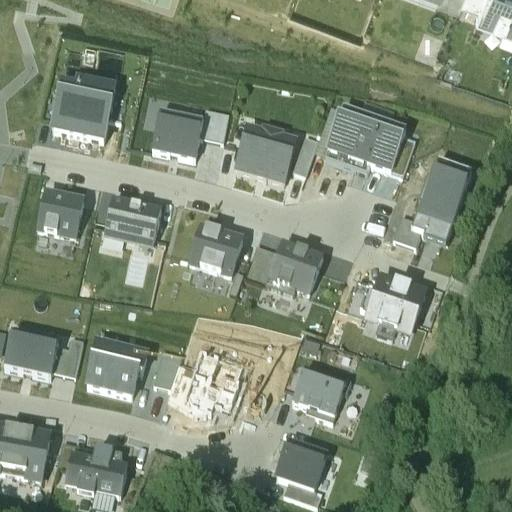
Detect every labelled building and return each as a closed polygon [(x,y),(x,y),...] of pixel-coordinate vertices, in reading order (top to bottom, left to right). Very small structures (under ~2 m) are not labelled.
[(460,10),(464,0),(438,0),(436,8),(458,17),(460,10)] [(464,0),(460,10),(477,16),(483,0),(464,0)] [(511,0),(483,0),(477,16),(475,22),(511,35),(511,0)] [(71,47),(65,71),(109,81),(112,69),(121,71),(123,59),(71,47)] [(51,132),(102,143),(113,92),(62,81),(51,132)] [(205,113),(203,123),(199,140),(223,144),(228,118),(205,113)] [(406,137),(342,114),(324,163),(367,178),(370,171),(391,178),(403,144),(406,137)] [(152,153),(195,162),(199,140),(203,123),(160,115),(152,153)] [(263,138),(247,134),(236,172),(253,177),(253,179),(266,183),(267,181),(284,186),(295,148),(279,143),(280,139),(264,135),(263,138)] [(293,175),(305,179),(318,145),(306,140),(293,175)] [(414,148),(403,144),(391,178),(402,182),(414,148)] [(422,242),(445,250),(470,181),(436,168),(431,184),(427,182),(417,209),(419,209),(414,225),(411,233),(420,237),(423,238),(422,242)] [(37,233),(74,241),(83,202),(45,194),(37,233)] [(160,211),(112,200),(104,235),(152,247),(160,211)] [(392,243),(415,251),(420,237),(411,233),(414,225),(401,220),(392,243)] [(241,240),(200,228),(189,266),(230,278),(241,240)] [(243,278),(266,286),(278,252),(256,244),(243,278)] [(309,296),(322,260),(281,245),(278,252),(266,286),(266,287),(293,297),(295,291),(309,296)] [(381,281),(377,291),(374,300),(369,299),(366,307),(363,305),(359,314),(367,317),(366,321),(379,325),(378,327),(396,334),(397,332),(409,336),(424,297),(381,281)] [(345,313),(366,321),(367,317),(359,314),(363,305),(366,307),(369,299),(374,300),(377,291),(356,283),(345,313)] [(3,368),(50,379),(51,373),(57,348),(58,344),(42,341),(44,332),(25,328),(23,337),(11,334),(3,368)] [(68,351),(57,348),(51,373),(75,378),(82,343),(70,340),(68,351)] [(146,357),(96,344),(86,387),(131,398),(137,375),(141,377),(146,357)] [(181,359),(161,354),(153,386),(170,391),(181,359)] [(330,384),(303,375),(291,406),(316,415),(314,420),(331,427),(342,398),(345,399),(350,387),(331,380),(330,384)] [(48,436),(0,426),(0,473),(39,481),(48,436)] [(121,455),(62,441),(52,483),(77,489),(76,494),(93,498),(94,493),(119,498),(127,467),(119,465),(121,455)] [(288,446),(276,479),(287,483),(313,492),(325,459),(288,446)] [(282,496),(317,509),(321,495),(313,492),(287,483),(282,496)]
